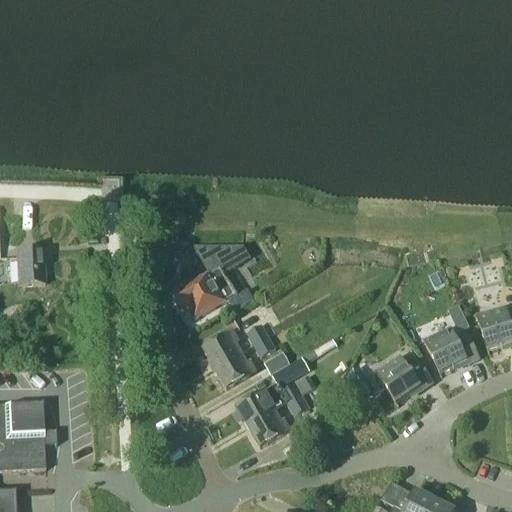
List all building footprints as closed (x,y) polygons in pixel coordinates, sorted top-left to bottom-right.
[(230,248),(192,248),(206,272),(224,262),(229,272),(240,266),(230,248)] [(43,253),(15,253),(15,289),(45,287),(43,253)] [(219,271),(209,277),(172,298),(181,314),(188,310),(195,322),(235,300),(219,271)] [(511,324),(510,325),(506,310),(477,319),(487,354),(511,346),(511,324)] [(464,322),(453,328),(457,337),(469,331),(464,322)] [(246,337),(253,349),(269,340),(262,328),(246,337)] [(467,368),(479,362),(469,339),(457,345),(451,331),(424,344),(439,377),(465,365),(467,368)] [(234,333),(229,335),(202,351),(214,372),(242,355),(236,345),(240,343),(234,333)] [(276,352),(269,340),(253,349),(260,361),(276,352)] [(242,355),(214,372),(226,392),(257,374),(250,362),(247,364),(242,355)] [(290,367),(283,355),(263,366),(270,378),(290,367)] [(421,394),(433,386),(418,365),(408,372),(400,360),(375,377),(395,407),(419,391),(421,394)] [(279,392),(310,374),(302,361),(271,379),(279,392)] [(311,394),(304,382),(295,385),(303,399),(311,394)] [(295,385),(280,396),(287,408),(303,399),(295,385)] [(274,403),(267,392),(236,410),(248,430),(277,414),(271,404),(274,403)] [(309,410),(303,399),(287,408),(293,419),(309,410)] [(0,511),(14,511),(14,495),(0,495),(0,475),(45,474),(44,449),(55,448),(55,435),(43,436),(42,407),(0,408),(0,511)] [(277,414),(248,430),(260,451),(291,433),(284,422),(282,423),(277,414)] [(431,511),(435,504),(416,494),(406,511),(398,511),(394,509),(392,511),(431,511)]
